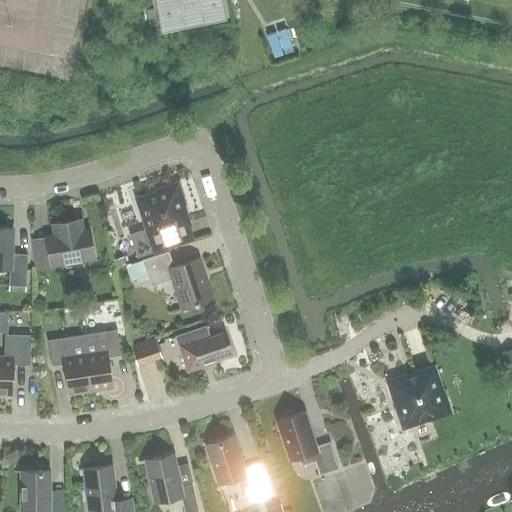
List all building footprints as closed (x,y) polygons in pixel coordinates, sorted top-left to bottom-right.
[(156,0),(162,31),(225,19),(221,0),(156,0)] [(156,23),(153,8),(146,10),(149,24),(156,23)] [(269,28),(276,50),(296,43),(288,22),(269,28)] [(139,200),(148,228),(130,235),(137,257),(192,239),(180,203),(182,203),(176,185),(158,191),(159,193),(139,200)] [(82,231),(80,219),(53,224),(55,236),(45,237),(49,255),(37,257),(39,267),(95,257),(90,229),(82,231)] [(12,228),(0,227),(0,268),(9,269),(8,291),(25,292),(27,254),(11,253),(12,228)] [(172,279),(182,309),(212,299),(198,258),(173,266),(168,251),(142,260),(131,264),(137,282),(148,278),(151,287),(172,279)] [(175,334),(179,345),(187,371),(216,362),(215,359),(231,354),(224,333),(211,337),(207,323),(175,334)] [(117,329),(82,335),(85,352),(91,391),(113,387),(109,357),(120,355),(117,329)] [(0,356),(0,394),(13,395),(14,364),(29,365),(30,335),(4,334),(4,356),(0,356)] [(91,391),(85,352),(82,335),(48,340),(52,366),(63,364),(68,394),(91,391)] [(131,346),(138,365),(161,357),(155,338),(131,346)] [(511,348),(497,353),(502,371),(509,369),(511,380),(511,348)] [(387,384),(396,410),(399,409),(404,424),(429,416),(430,419),(450,412),(443,392),(440,393),(432,369),(387,384)] [(319,475),(338,468),(329,442),(316,446),(305,412),(276,421),(289,460),(298,457),(301,466),(315,461),(319,475)] [(245,469),(234,435),(205,445),(218,484),(236,478),(245,503),(270,494),(260,464),(245,469)] [(184,511),(196,511),(198,511),(192,483),(179,486),(172,453),(146,459),(156,502),(181,497),(184,511)] [(107,511),(133,511),(132,499),(117,500),(112,465),(83,469),(87,510),(106,507),(107,511)] [(20,471),(20,511),(64,511),(64,504),(50,504),(50,471),(20,471)]
